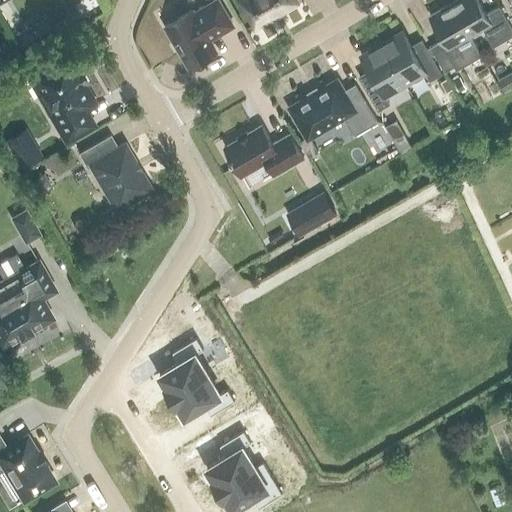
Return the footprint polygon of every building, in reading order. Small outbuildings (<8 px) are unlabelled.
[(181,51),(190,67),(216,52),(208,38),(216,34),(216,35),(233,26),(218,0),(217,0),(194,14),(192,10),(166,25),(175,42),(173,43),(179,52),(181,51)] [(240,0),(255,26),(270,17),(271,19),(282,13),(281,11),(296,2),(294,0),(240,0)] [(477,0),(455,0),(451,3),(470,35),(482,28),(493,46),(511,35),(511,29),(499,6),(485,14),(477,0)] [(482,56),(470,35),(451,3),(429,15),(443,39),(430,46),(444,71),(454,65),(457,71),(482,56)] [(45,37),(37,22),(17,33),(26,48),(45,37)] [(416,55),(402,31),(382,43),(405,83),(425,71),(430,79),(440,73),(426,49),(416,55)] [(0,61),(13,54),(4,39),(0,41),(0,61)] [(384,95),(405,83),(382,43),(360,55),(374,79),(364,85),(378,109),(389,103),(384,95)] [(66,54),(30,75),(66,139),(92,124),(83,109),(94,103),(66,54)] [(460,78),(453,82),(459,92),(466,88),(460,78)] [(353,135),(377,121),(364,98),(351,105),(336,80),(290,107),(308,136),(342,116),(353,135)] [(467,108),(475,103),(468,91),(460,96),(467,108)] [(249,190),(250,189),(241,175),(266,161),(274,174),(303,157),(289,133),(272,143),(261,124),(224,146),(249,190)] [(4,140),(21,168),(42,155),(24,127),(4,140)] [(117,206),(132,198),(133,199),(144,193),(143,191),(148,188),(146,185),(148,183),(142,173),(140,174),(124,146),(119,149),(111,134),(78,153),(87,168),(93,165),(117,206)] [(411,147),(404,134),(393,140),(401,153),(411,147)] [(52,186),(44,172),(32,179),(40,193),(52,186)] [(313,196),(286,211),(294,224),(299,234),(311,227),(337,212),(324,189),(313,196)] [(13,218),(26,240),(38,233),(25,211),(13,218)] [(38,261),(0,282),(0,346),(51,317),(40,297),(54,289),(38,261)] [(167,385),(165,386),(171,396),(208,373),(195,354),(203,348),(196,337),(173,351),(179,362),(160,374),(167,385)] [(177,406),(179,405),(185,416),(205,404),(211,414),(235,400),(228,388),(220,393),(208,373),(171,396),(177,406)] [(220,434),(225,442),(235,435),(231,427),(220,434)] [(207,466),(214,478),(212,479),(218,489),(255,466),(242,446),(251,441),(244,430),(220,444),(226,454),(207,466)] [(0,466),(3,464),(22,495),(22,496),(23,498),(53,480),(25,435),(23,437),(7,447),(0,435),(0,466)] [(252,497),(259,507),(282,493),(263,461),(255,466),(218,489),(224,498),(226,497),(233,509),(252,497)] [(292,487),(301,502),(315,493),(306,478),(292,487)] [(64,511),(59,503),(65,500),(64,499),(43,511),(64,511)]
